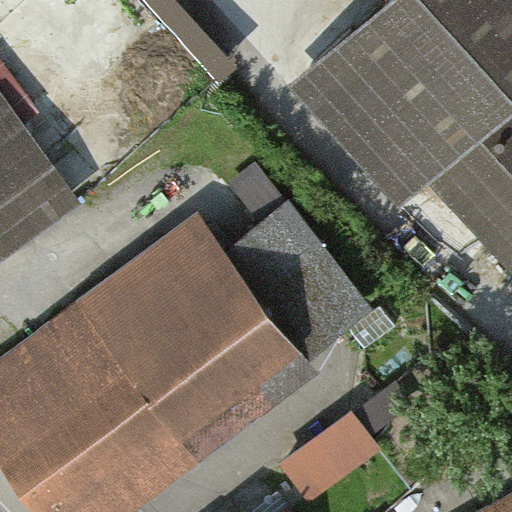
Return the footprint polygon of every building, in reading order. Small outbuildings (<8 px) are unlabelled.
[(511,0),(386,0),(292,86),(405,208),(432,183),(511,269),(511,0)] [(0,264),(85,202),(0,87),(0,264)] [(82,307),(199,461),(383,322),(291,201),(227,249),(202,217),(82,307)] [(0,369),(0,448),(48,511),(131,511),(199,461),(82,307),(0,369)] [(287,463),(319,506),(390,452),(358,409),(287,463)] [(511,511),(511,494),(478,511),(511,511)]
